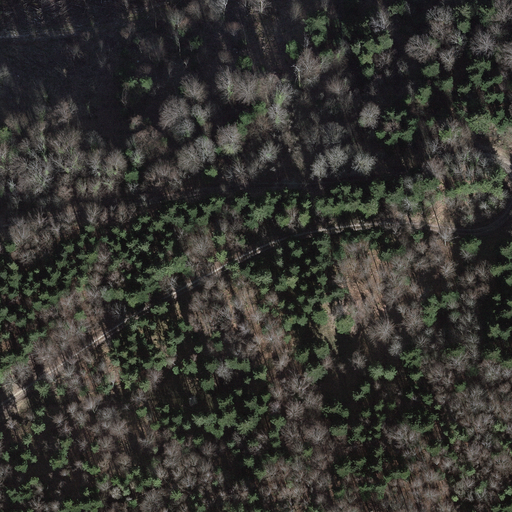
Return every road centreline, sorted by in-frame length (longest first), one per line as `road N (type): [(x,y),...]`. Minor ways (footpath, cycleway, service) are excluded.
road 1 (track): [(511,208),(477,231),(422,225),(296,237),(176,290),(0,405)]
road 2 (track): [(0,223),(229,183),(392,175),(473,152),(511,163)]
road 3 (track): [(0,36),(199,0)]
